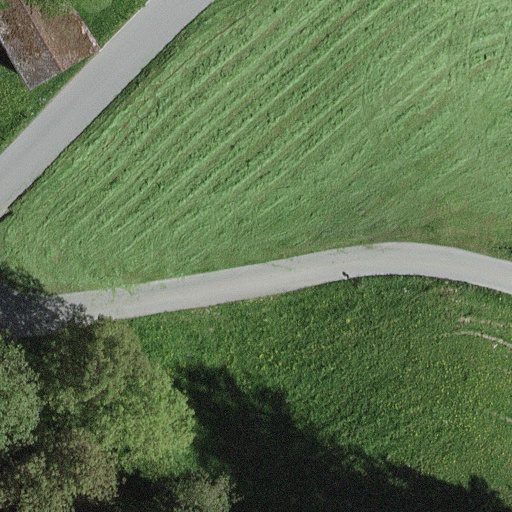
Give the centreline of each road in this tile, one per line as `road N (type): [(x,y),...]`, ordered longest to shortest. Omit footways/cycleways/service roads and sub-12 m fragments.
road 1 (residential): [(0,319),(370,251),(461,259),(511,275)]
road 2 (unclassified): [(0,191),(188,0)]
